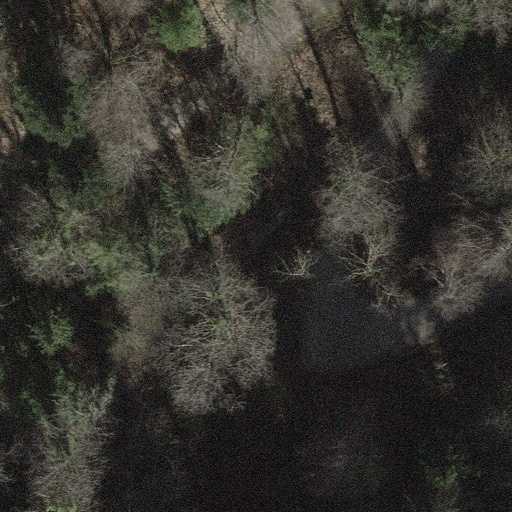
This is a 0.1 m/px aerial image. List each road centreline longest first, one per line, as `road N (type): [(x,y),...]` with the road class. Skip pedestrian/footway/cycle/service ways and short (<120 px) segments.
road 1 (track): [(511,272),(408,316),(355,299),(336,247),(362,189),(489,0)]
road 2 (track): [(344,0),(100,172),(0,270)]
